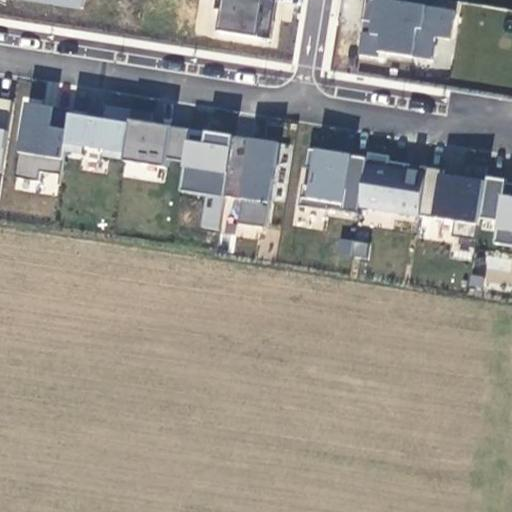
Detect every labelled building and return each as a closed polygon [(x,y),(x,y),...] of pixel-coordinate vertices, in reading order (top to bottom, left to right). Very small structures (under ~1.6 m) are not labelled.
[(22,0),(83,9),(84,0),(22,0)] [(276,0),(213,0),(212,7),(219,8),(215,28),(271,38),(276,0)] [(455,10),(381,0),(367,0),(359,60),(379,63),(380,54),(434,61),(436,39),(451,41),(455,10)] [(11,100),(0,98),(0,172),(1,172),(11,100)] [(71,111),(27,104),(16,179),(39,182),(41,173),(61,176),(65,152),(71,113),(71,111)] [(103,118),(71,113),(65,152),(82,154),(83,147),(103,150),(102,157),(122,160),(128,119),(130,109),(105,106),(103,118)] [(188,129),(128,119),(122,160),(168,167),(169,159),(183,161),(186,140),(188,129)] [(231,135),(203,130),(202,142),(186,140),(183,161),(179,190),(222,197),(231,135)] [(279,142),(231,135),(222,197),(241,200),(238,223),(266,227),(279,142)] [(365,158),(307,149),(304,166),(310,167),(307,185),(302,184),(298,205),(357,214),(357,211),(365,158)] [(389,155),(366,152),(365,158),(357,211),(418,220),(419,214),(426,167),(388,162),(389,155)] [(440,169),(426,167),(419,214),(454,219),(452,235),(476,238),(478,223),(479,217),(485,176),(487,168),(465,165),(463,178),(439,174),(440,169)] [(505,179),(485,176),(479,217),(497,220),(493,244),(511,246),(511,184),(504,184),(505,179)] [(368,258),(370,241),(337,238),(336,255),(368,258)] [(487,269),(511,269),(511,255),(487,255),(487,269)]
